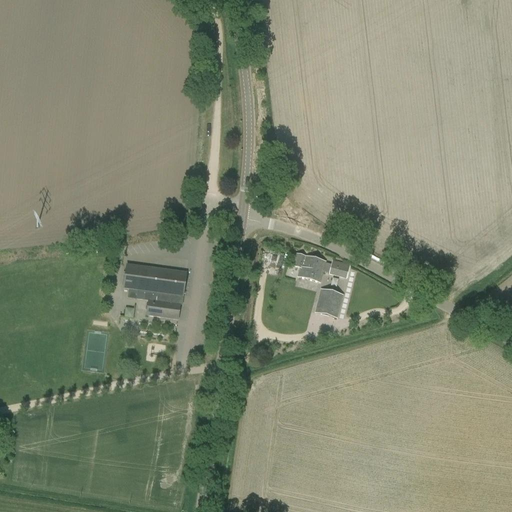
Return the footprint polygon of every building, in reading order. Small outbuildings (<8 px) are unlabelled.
[(294,267),(300,269),(298,278),(320,284),(326,263),(297,255),(294,267)] [(346,279),(350,266),(333,261),(329,275),(346,279)] [(137,300),(149,302),(147,317),(178,321),(181,298),(183,298),(187,274),(127,266),(124,290),(139,292),(137,300)] [(338,320),(343,296),(321,290),(315,314),(338,320)] [(126,308),(125,318),(134,318),(135,309),(126,308)]
